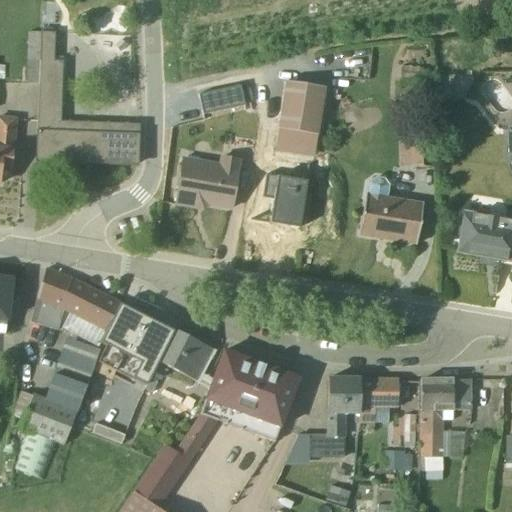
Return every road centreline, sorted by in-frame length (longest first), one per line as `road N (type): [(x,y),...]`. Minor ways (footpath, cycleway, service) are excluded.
road 1 (residential): [(449,319),(439,345),(418,355),(314,352),(211,326),(176,303),(162,273)]
road 2 (residential): [(69,260),(84,226),(138,195),(152,172),(151,0)]
road 3 (unclassified): [(449,319),(162,273)]
road 4 (track): [(314,352),(252,511)]
